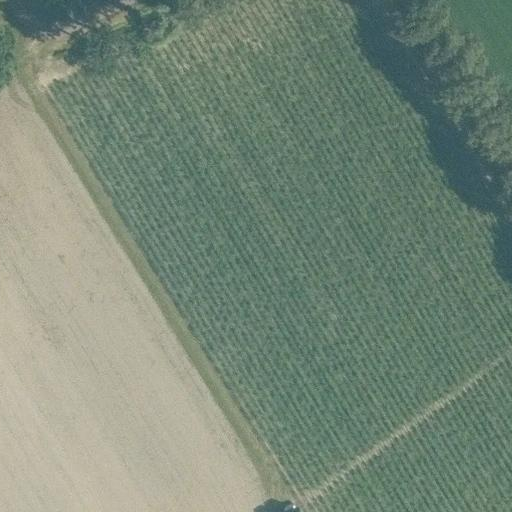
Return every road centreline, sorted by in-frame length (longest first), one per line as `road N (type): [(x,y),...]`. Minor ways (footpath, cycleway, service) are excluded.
road 1 (track): [(202,0),(49,77),(29,75),(0,15)]
road 2 (track): [(511,171),(406,0)]
